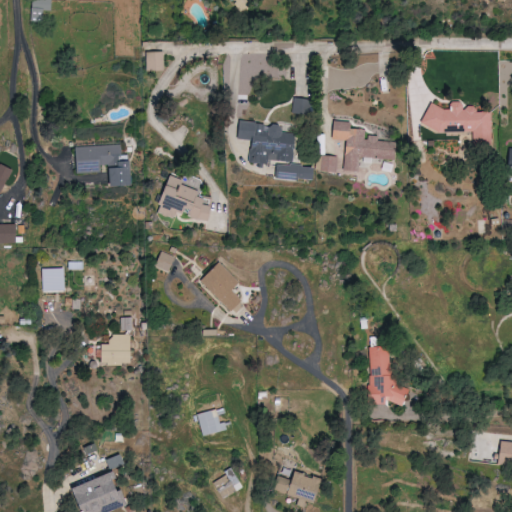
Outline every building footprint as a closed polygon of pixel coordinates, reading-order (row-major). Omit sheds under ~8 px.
[(164,71),(163,52),(146,52),(147,71),(164,71)] [(293,113),(307,114),(308,99),(293,98),(293,113)] [(489,146),(490,112),(485,112),(475,108),(461,108),(461,102),(450,102),(449,110),(446,110),(428,103),(420,125),(439,132),(443,132),(446,124),(451,125),(462,126),(462,131),(472,131),(472,146),(489,146)] [(359,157),(393,160),(394,142),(376,141),(376,136),(364,135),(365,130),(349,128),(350,122),(332,120),(331,140),(339,140),(336,174),(357,175),(359,157)] [(248,163),(271,165),(272,161),(291,163),(294,134),(280,132),(280,125),(266,124),(238,121),(237,139),(250,140),(248,163)] [(106,186),(128,186),(128,159),(119,159),(119,146),(74,146),(74,173),(98,173),(98,165),(106,165),(106,186)] [(336,172),(336,156),(322,156),(321,172),(336,172)] [(312,181),(313,167),(276,163),(275,177),(312,181)] [(0,192),(0,193),(9,169),(0,165),(0,192)] [(207,222),(212,207),(200,203),(203,194),(179,187),(182,180),(167,175),(155,212),(179,220),(181,215),(207,222)] [(14,224),(0,224),(0,243),(14,244),(14,224)] [(174,256),(159,251),(153,266),(167,272),(174,256)] [(238,281),(216,261),(198,281),(229,310),(239,299),(229,290),(238,281)] [(62,268),(43,268),(43,291),(63,290),(62,268)] [(121,331),(132,330),(131,317),(120,318),(121,331)] [(109,344),(101,344),(100,364),(130,365),(130,335),(109,335),(109,344)] [(368,347),(370,404),(386,404),(406,403),(405,387),(396,387),(396,376),(390,376),(390,346),(368,347)] [(226,431),(224,422),(218,423),(216,410),(197,413),(201,435),(226,431)] [(511,464),(511,442),(500,440),(496,462),(511,464)] [(108,511),(125,506),(119,489),(113,491),(109,480),(113,479),(110,472),(68,488),(76,511),(108,511)] [(319,479),(291,472),(289,479),(276,476),(272,491),(313,502),(319,479)]
